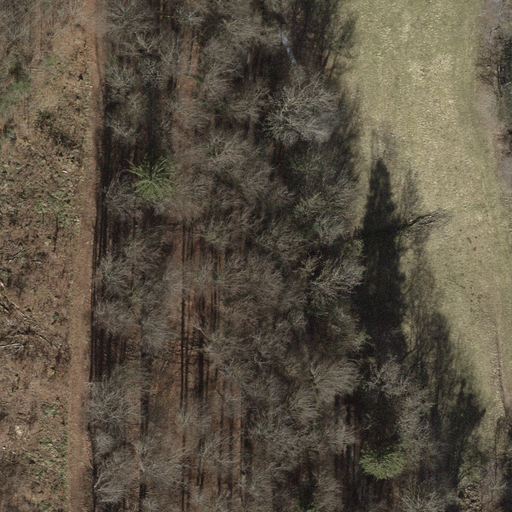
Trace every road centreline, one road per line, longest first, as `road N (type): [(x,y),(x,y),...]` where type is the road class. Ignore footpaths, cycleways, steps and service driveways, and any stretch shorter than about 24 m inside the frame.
road 1 (track): [(369,511),(281,265),(260,0)]
road 2 (track): [(73,511),(101,0)]
